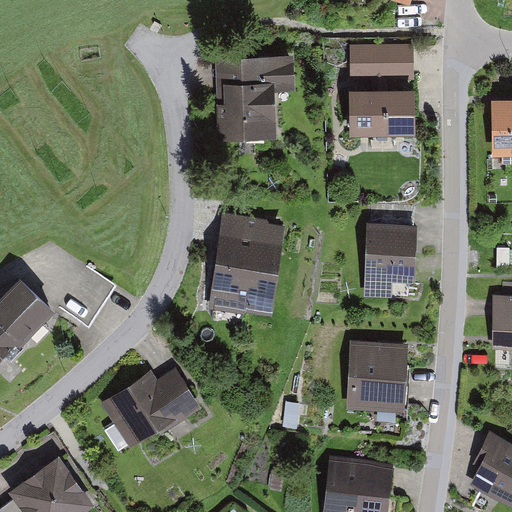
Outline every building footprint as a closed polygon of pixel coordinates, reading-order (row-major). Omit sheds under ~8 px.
[(413,44),(351,45),(351,72),(414,72),(413,57),(413,44)] [(302,50),(220,55),(225,142),(281,139),(277,83),(304,82),(302,50)] [(414,85),(349,86),(349,131),(415,131),(414,85)] [(511,95),(491,96),(492,153),(503,153),(503,161),(511,160),(511,95)] [(297,221),(229,213),(219,307),(286,314),(297,221)] [(416,221),(367,218),(363,295),(390,296),(391,277),(413,278),(416,221)] [(0,371),(63,313),(28,276),(0,302),(0,371)] [(511,293),(492,293),(492,308),(492,348),(511,347),(511,293)] [(407,343),(350,339),(346,406),(403,409),(405,385),(407,343)] [(182,352),(108,397),(141,451),(215,406),(182,352)] [(511,441),(490,430),(482,445),(488,447),(470,483),(511,503),(511,441)] [(69,447),(12,492),(27,511),(92,511),(109,498),(69,447)] [(392,465),(329,458),(323,511),(387,511),(391,480),(392,465)]
